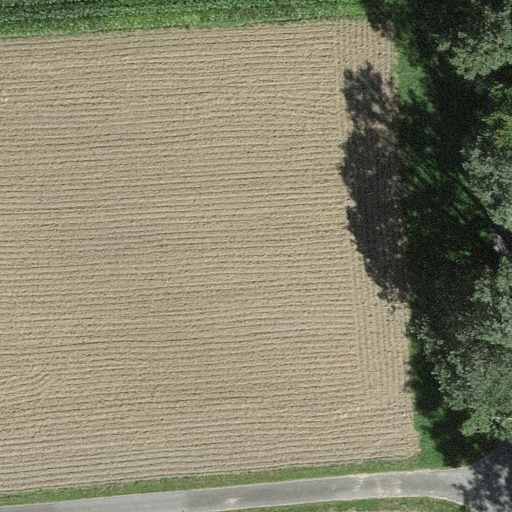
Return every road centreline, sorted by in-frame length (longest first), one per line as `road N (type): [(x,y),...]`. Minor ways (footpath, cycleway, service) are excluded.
road 1 (residential): [(511,472),(23,511)]
road 2 (residential): [(502,0),(511,304)]
